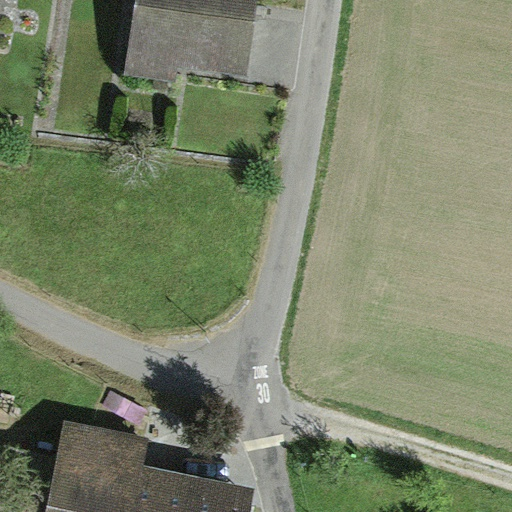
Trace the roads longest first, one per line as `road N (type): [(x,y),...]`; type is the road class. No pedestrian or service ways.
road 1 (residential): [(323,0),(304,127),(241,384)]
road 2 (track): [(511,485),(241,384)]
road 3 (residential): [(0,295),(132,366),(241,384)]
road 4 (residential): [(241,384),(271,511)]
